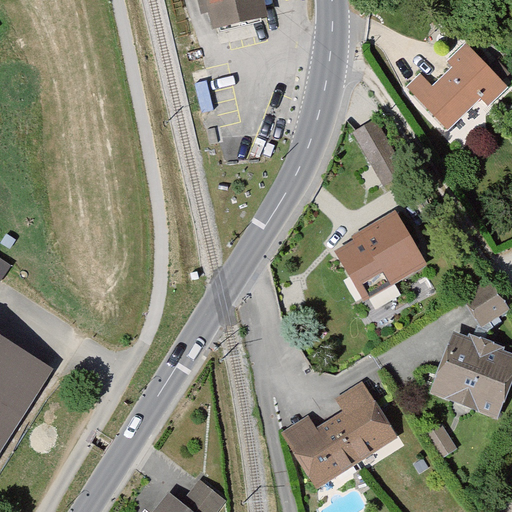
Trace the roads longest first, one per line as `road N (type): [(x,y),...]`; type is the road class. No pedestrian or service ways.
road 1 (tertiary): [(86,511),(303,163),(329,71),(332,0)]
road 2 (track): [(134,362),(154,318),(163,245),(117,0)]
road 3 (residential): [(45,511),(134,362)]
